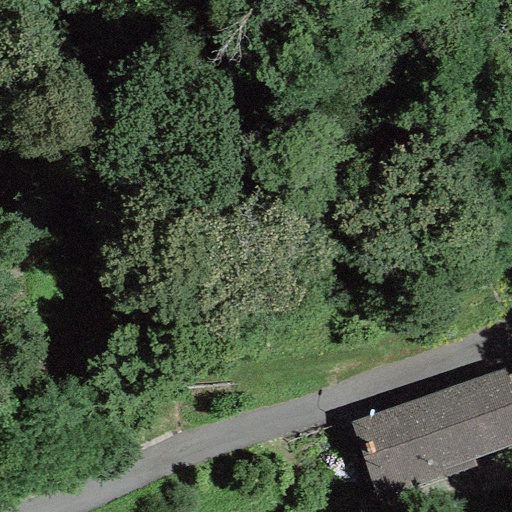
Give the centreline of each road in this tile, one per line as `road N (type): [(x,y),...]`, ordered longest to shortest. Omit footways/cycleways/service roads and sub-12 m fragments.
road 1 (unclassified): [(34,511),(511,330)]
road 2 (track): [(442,362),(118,375),(0,357)]
